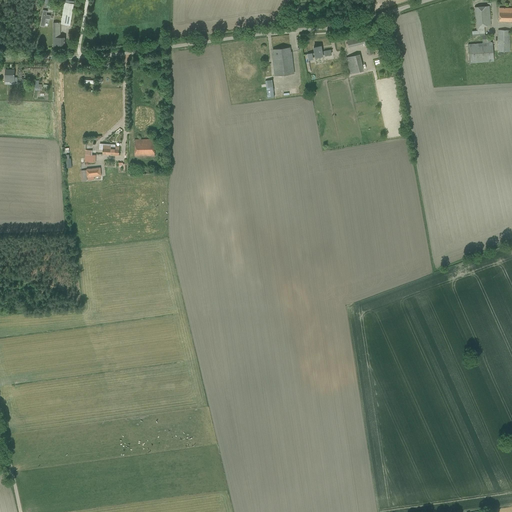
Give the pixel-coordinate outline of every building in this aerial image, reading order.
[(69,0),(65,0),(65,3),(61,24),(69,26),(74,1),(69,0)] [(472,31),(472,36),(482,35),(482,39),(490,38),(489,35),(484,35),(484,26),(491,25),(489,6),(473,7),(475,31),(472,31)] [(511,8),(499,8),(499,13),(499,21),(511,21),(511,8)] [(43,10),(40,26),(44,26),(45,18),(49,19),(50,15),(46,14),(46,11),(43,10)] [(53,45),(64,45),(64,37),(60,37),(60,23),(53,23),(53,45)] [(497,52),(509,52),(510,30),(498,30),(497,52)] [(349,47),(366,43),(364,37),(347,42),(349,47)] [(490,38),(482,39),(482,43),(468,44),(469,63),(493,61),(492,42),(490,42),(490,38)] [(332,50),(321,52),(320,46),(313,47),(314,53),(305,54),(305,55),(307,54),(309,63),(309,60),(312,59),(312,55),(315,55),(315,57),(322,56),(322,54),(325,53),(325,55),(331,54),(330,50),(332,50)] [(273,53),(272,53),(273,58),(275,77),(294,74),(291,52),(290,52),(290,48),(273,50),(273,53)] [(362,71),(358,55),(346,58),(350,74),(362,71)] [(17,77),(14,77),(14,70),(10,70),(10,71),(5,71),(5,82),(10,82),(14,82),(14,81),(17,81),(17,77)] [(272,76),(264,78),(266,88),(267,98),(275,97),(274,86),(272,76)] [(134,140),(135,156),(135,157),(154,157),(154,146),(158,145),(158,139),(134,140)] [(100,144),(100,148),(100,150),(102,150),(102,154),(114,154),(114,155),(118,156),(119,146),(115,146),(115,144),(100,144)] [(85,157),(84,162),(95,163),(95,155),(92,155),(92,150),(85,150),(85,157)] [(81,171),(82,176),(82,182),(86,182),(86,180),(90,179),(90,177),(101,176),(100,168),(86,169),(86,170),(81,171)]
